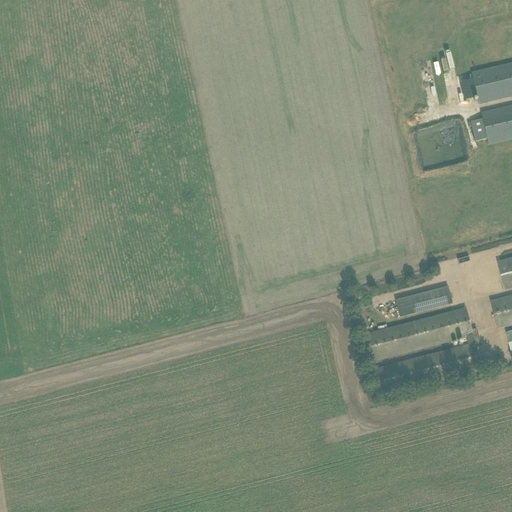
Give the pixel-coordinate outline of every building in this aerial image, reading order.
[(511,96),(511,63),(470,73),(478,105),(511,96)] [(511,106),(481,113),(482,120),(471,123),(475,143),(487,140),(488,145),(511,139),(511,106)] [(511,257),(496,262),(503,291),(511,288),(511,296),(490,302),(498,329),(511,324),(511,257)] [(452,305),(447,288),(395,302),(400,318),(452,305)] [(465,309),(363,336),(370,363),(466,338),(468,345),(371,371),(378,399),(490,369),(488,361),(479,363),(475,349),(481,348),(476,330),(471,332),(465,309)]
